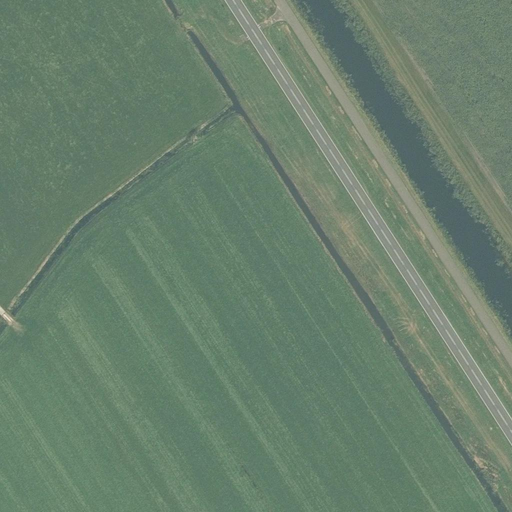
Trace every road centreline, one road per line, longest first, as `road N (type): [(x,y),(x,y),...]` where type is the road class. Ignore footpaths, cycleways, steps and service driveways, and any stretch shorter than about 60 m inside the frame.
road 1 (trunk): [(511,433),(232,0)]
road 2 (unclassified): [(511,360),(279,0)]
